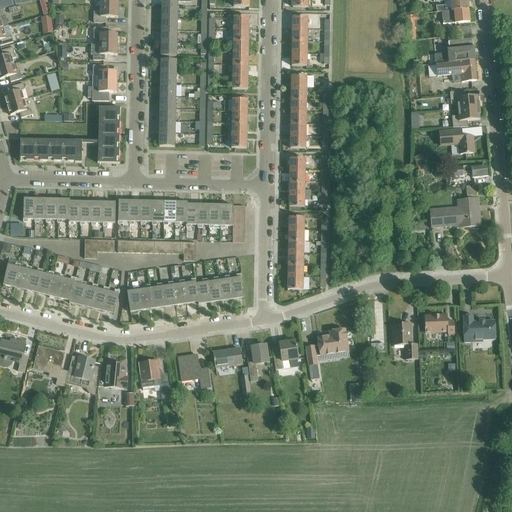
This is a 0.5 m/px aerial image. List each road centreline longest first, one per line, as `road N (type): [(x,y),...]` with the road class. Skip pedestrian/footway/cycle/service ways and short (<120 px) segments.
road 1 (residential): [(507,275),(480,0)]
road 2 (residential): [(0,312),(110,339),(261,320)]
road 3 (residential): [(261,320),(366,285),(507,275)]
road 4 (residential): [(263,186),(267,0)]
road 5 (residential): [(132,182),(137,0)]
road 6 (residential): [(261,320),(263,186)]
road 7 (residential): [(132,182),(263,186)]
road 8 (residential): [(7,179),(132,182)]
